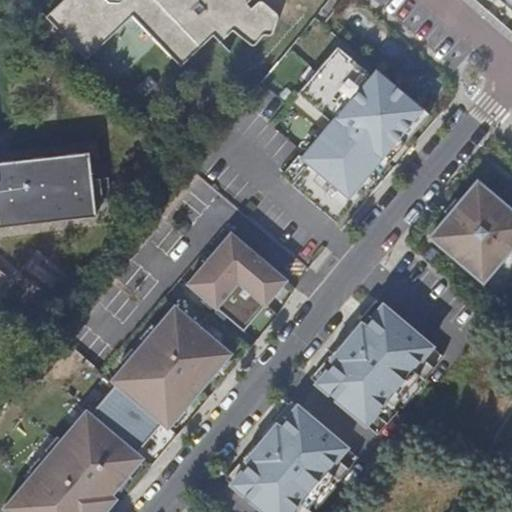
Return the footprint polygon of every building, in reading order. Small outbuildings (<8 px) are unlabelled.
[(62,0),(47,15),(87,57),(131,15),(180,66),(213,35),(218,40),(232,28),(252,45),(262,33),(270,33),(277,15),(260,0),(258,0),(250,8),(245,3),(248,0),(62,0)] [(281,176),(337,224),(368,187),(365,183),(375,170),(379,174),(389,162),(385,159),(417,121),(403,109),(406,105),(395,95),(391,99),(382,91),(385,87),(346,54),(336,65),(327,58),(297,94),(331,122),(302,157),(299,155),(281,176)] [(257,114),(241,133),(280,166),(295,147),(257,114)] [(0,289),(9,278),(0,270),(0,225),(98,216),(94,184),(90,154),(0,162),(0,289)] [(449,215),(431,237),(477,276),(483,268),(489,274),(511,246),(511,210),(477,182),(460,202),(455,198),(444,211),(449,215)] [(257,258),(228,232),(209,254),(183,283),(213,309),(238,280),(266,304),(285,282),(257,258)] [(432,344),(378,301),(313,380),(366,424),(432,344)] [(175,304),(109,380),(164,428),(230,352),(175,304)] [(291,511),(347,444),(293,400),(228,480),(266,511),(291,511)] [(83,409),(0,504),(0,508),(4,511),(91,511),(139,458),(83,409)]
